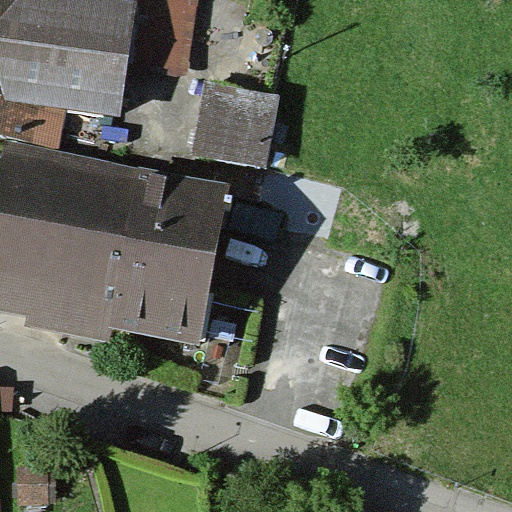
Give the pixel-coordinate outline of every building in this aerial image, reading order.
[(127,9),(73,0),(0,0),(0,90),(109,109),(127,9)] [(198,0),(131,0),(124,62),(189,70),(198,0)] [(198,83),(185,157),(260,170),(273,96),(198,83)] [(219,208),(0,166),(0,303),(194,340),(219,208)] [(13,469),(15,507),(52,505),(50,467),(13,469)]
